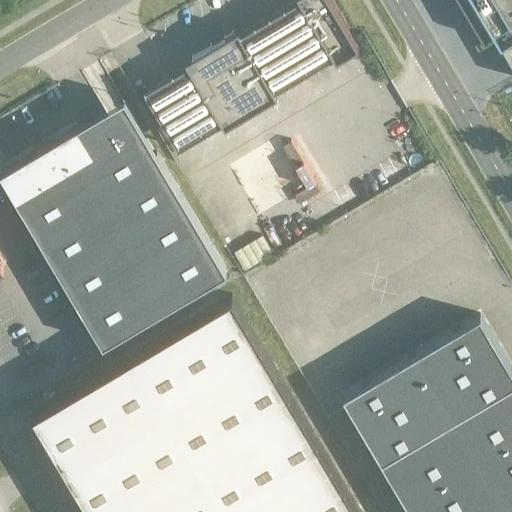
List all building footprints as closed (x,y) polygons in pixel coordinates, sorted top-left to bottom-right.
[(187,63),(173,71),(208,129),(221,120),(224,125),(277,94),(274,89),(333,54),(336,59),(358,45),(331,0),(293,0),(240,32),(238,27),(185,59),(187,63)] [(511,0),(464,0),(466,2),(485,34),(493,29),(511,61),(511,0)] [(124,95),(78,122),(0,168),(103,341),(227,268),(124,95)] [(361,511),(232,293),(33,411),(93,511),(361,511)] [(343,393),(356,415),(413,511),(511,511),(511,366),(480,312),(343,393)]
